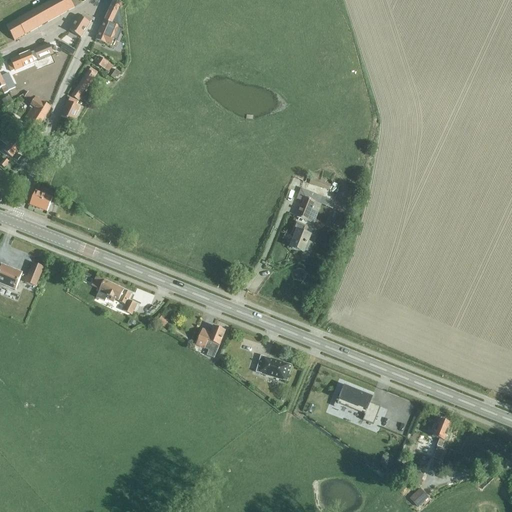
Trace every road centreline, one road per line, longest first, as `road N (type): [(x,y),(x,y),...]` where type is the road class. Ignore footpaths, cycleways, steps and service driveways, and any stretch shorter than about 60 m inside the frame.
road 1 (secondary): [(511,421),(87,250)]
road 2 (residential): [(15,223),(104,0)]
